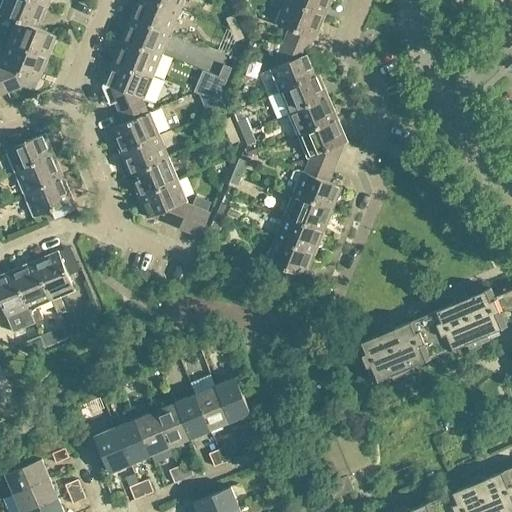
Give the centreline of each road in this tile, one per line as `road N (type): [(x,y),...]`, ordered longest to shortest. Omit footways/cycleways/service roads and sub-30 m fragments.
road 1 (residential): [(339,292),(374,193),(361,162),(377,117),(347,46),(365,0)]
road 2 (residential): [(127,511),(257,457)]
road 3 (residential): [(446,105),(502,48),(511,0)]
road 4 (residential): [(108,208),(70,235),(56,228),(0,252)]
